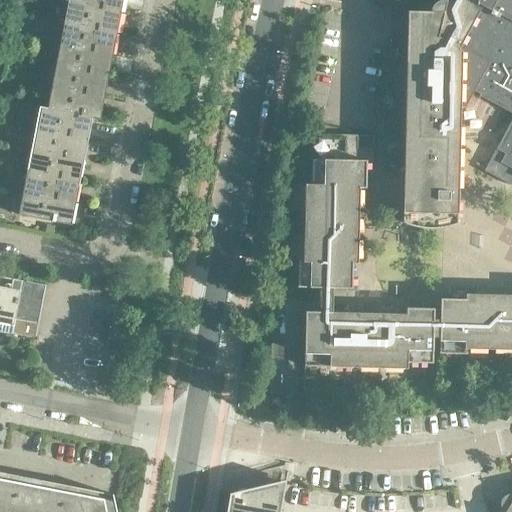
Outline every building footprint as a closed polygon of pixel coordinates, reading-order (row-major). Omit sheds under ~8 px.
[(124,0),(74,0),(73,5),(122,14),(124,0)] [(511,0),(446,0),(446,2),(443,1),(441,2),(438,3),(436,4),(434,6),(433,7),(433,8),(432,10),(432,11),(432,12),(408,12),(403,223),(408,225),(410,226),(415,227),(422,229),(427,229),(429,229),(434,229),(437,229),(441,229),(444,228),(451,227),(458,224),(461,105),(464,105),(473,89),(481,93),(479,96),(511,113),(511,119),(484,171),(511,185),(511,0)] [(122,14),(73,5),(69,26),(117,35),(122,14)] [(20,27),(43,27),(43,16),(20,15),(20,27)] [(117,35),(69,26),(65,47),(113,57),(117,35)] [(113,57),(65,47),(61,69),(109,78),(113,57)] [(61,69),(57,90),(105,99),(109,78),(61,69)] [(53,111),(93,119),(101,121),(105,99),(57,90),(53,111)] [(53,111),(45,110),(41,131),(88,140),(93,119),(53,111)] [(88,140),(41,131),(36,153),(84,161),(88,140)] [(359,264),(361,189),(367,189),(367,164),(373,164),(373,149),(358,148),(358,136),(319,135),(318,160),(312,159),(312,185),(306,184),(304,260),(299,260),(298,288),(353,289),(353,264),(359,264)] [(32,174),(80,183),(84,161),(36,153),(32,174)] [(76,205),(80,183),(32,174),(28,195),(76,205)] [(72,227),(76,205),(28,195),(24,217),(72,227)] [(0,325),(13,328),(14,322),(17,309),(19,296),(22,282),(14,280),(12,291),(0,288),(0,325)] [(19,296),(44,301),(47,287),(22,282),(19,296)] [(466,300),(441,299),(440,354),(467,355),(467,349),(511,350),(511,295),(466,294),(466,300)] [(42,313),(44,301),(19,296),(17,309),(42,313)] [(433,364),(435,309),(407,308),(407,314),(306,312),(305,367),(408,369),(408,363),(433,364)] [(40,327),(42,313),(17,309),(14,322),(40,327)] [(37,340),(40,327),(14,322),(13,328),(11,336),(37,340)] [(288,378),(288,345),(272,344),(270,395),(296,395),(296,378),(288,378)] [(272,480),(287,478),(286,465),(270,467),(272,480)] [(0,511),(117,511),(114,495),(113,495),(114,501),(0,479),(0,511)] [(281,511),(287,481),(233,493),(230,511),(281,511)]
